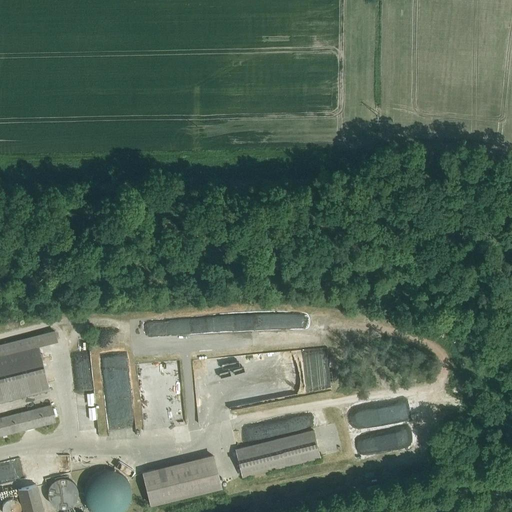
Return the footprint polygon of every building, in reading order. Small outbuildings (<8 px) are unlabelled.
[(0,353),(37,344),(37,342),(57,337),(54,323),(0,336),(0,353)] [(0,353),(0,400),(48,389),(37,344),(0,353)] [(0,434),(55,421),(50,405),(0,417),(0,434)] [(382,428),(371,430),(373,437),(383,435),(382,428)] [(314,430),(236,449),(242,475),(320,456),(314,430)] [(212,455),(143,472),(150,504),(220,486),(212,455)] [(105,470),(102,470),(100,471),(97,472),(95,474),(93,476),(91,477),(89,480),(88,482),(86,485),(86,487),(85,490),(85,493),(85,495),(86,498),(86,501),(87,503),(89,506),(91,508),(92,510),(95,511),(121,511),(123,511),(125,509),(127,506),(129,504),(130,501),(131,499),(131,496),(132,493),(131,490),(131,487),(130,485),(129,482),(127,480),(126,477),(124,475),(121,474),(119,472),(116,471),(114,470),(111,470),(108,470),(105,470)] [(54,505),(59,507),(64,508),(68,507),(73,505),(76,501),(78,497),(79,492),(78,487),(75,483),(72,479),(67,477),(61,477),(56,478),(52,482),(49,486),(48,491),(48,497),(51,501),(54,505)] [(43,511),(36,484),(18,489),(24,511),(43,511)] [(13,497),(11,497),(9,497),(8,498),(6,498),(5,500),(4,501),(3,502),(2,503),(2,505),(2,506),(1,507),(2,509),(2,510),(3,511),(19,511),(20,510),(21,508),(21,507),(21,505),(21,504),(20,503),(19,502),(18,500),(18,499),(17,499),(15,498),(13,497)]
